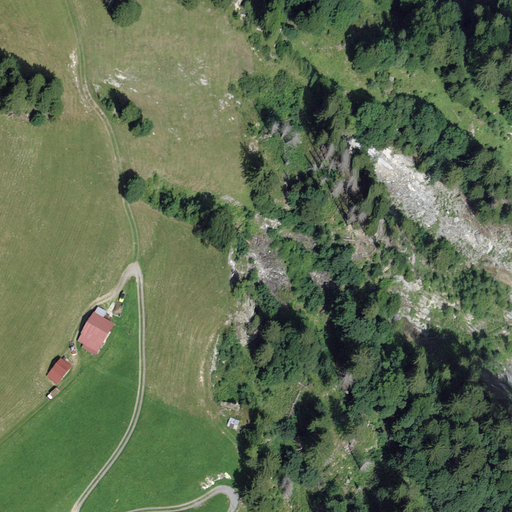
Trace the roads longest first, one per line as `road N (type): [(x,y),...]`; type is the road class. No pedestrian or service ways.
road 1 (track): [(141,266),(111,135),(82,81),(67,0)]
road 2 (track): [(141,266),(137,422),(76,511)]
road 3 (track): [(0,444),(79,377),(76,336),(95,300),(141,266)]
